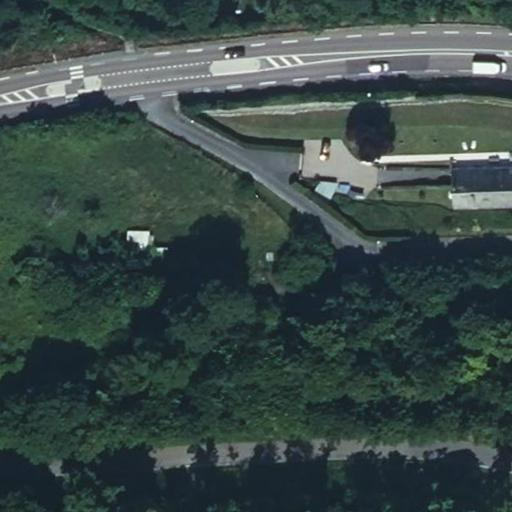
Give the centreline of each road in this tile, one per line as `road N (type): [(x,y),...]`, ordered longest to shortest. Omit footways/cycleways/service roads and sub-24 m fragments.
road 1 (secondary): [(0,101),(154,69),(511,53)]
road 2 (tertiary): [(0,480),(396,441),(511,458)]
